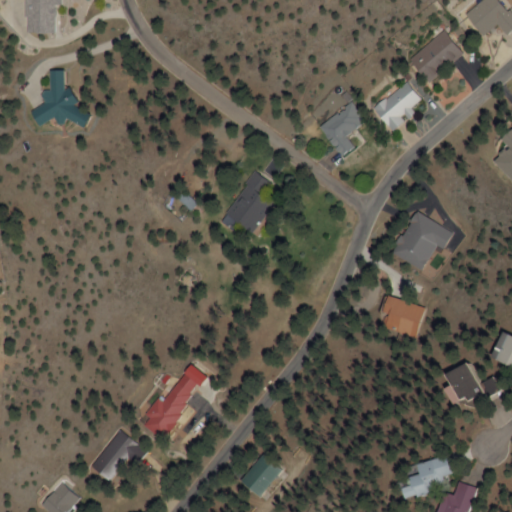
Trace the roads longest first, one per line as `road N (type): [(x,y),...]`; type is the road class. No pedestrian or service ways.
road 1 (residential): [(511,65),(407,162),(373,207),(330,320),(180,511)]
road 2 (residential): [(373,207),(154,48),(126,0)]
